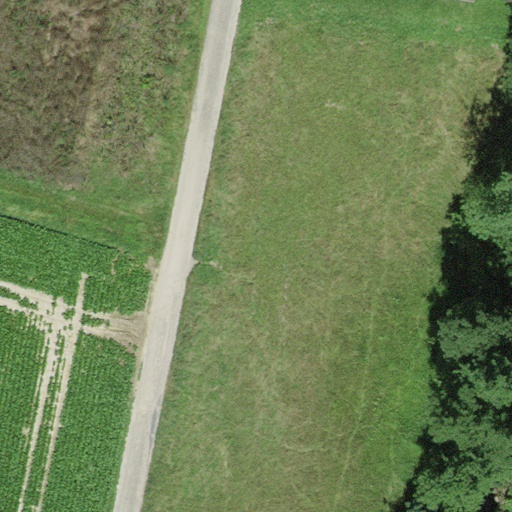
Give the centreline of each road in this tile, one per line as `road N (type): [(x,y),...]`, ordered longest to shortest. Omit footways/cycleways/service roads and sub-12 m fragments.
road 1 (unclassified): [(231,0),(121,511)]
road 2 (track): [(0,189),(178,244)]
